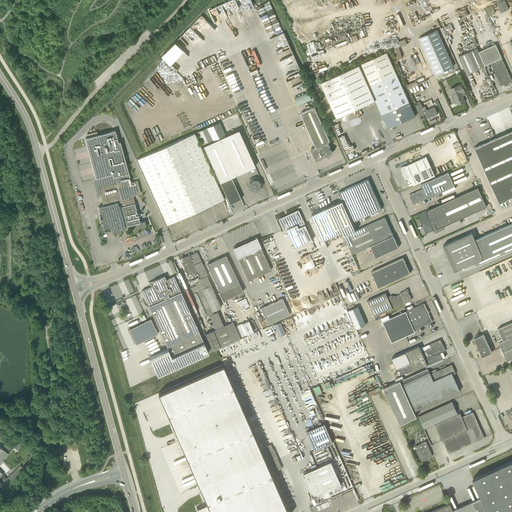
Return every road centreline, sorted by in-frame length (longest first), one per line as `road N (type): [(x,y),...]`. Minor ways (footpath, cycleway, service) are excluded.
road 1 (unclassified): [(74,289),(373,159)]
road 2 (unclassified): [(501,447),(373,159)]
road 3 (tertiary): [(74,289),(27,122),(0,75)]
road 4 (unknown): [(265,207),(297,277),(323,281),(332,271),(298,193)]
road 5 (tertiary): [(124,473),(74,289)]
road 6 (unclassified): [(359,511),(501,447)]
